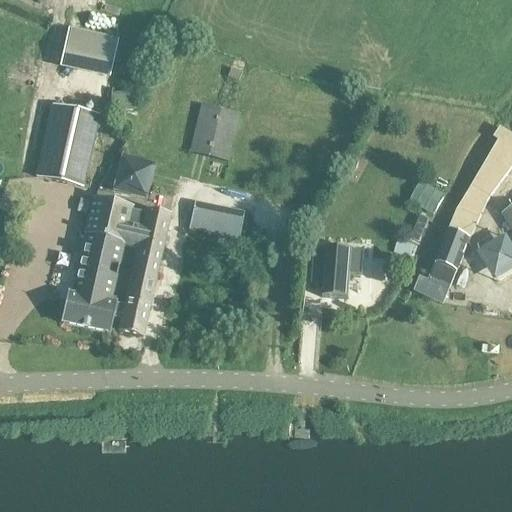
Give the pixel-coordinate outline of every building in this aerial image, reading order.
[(63,28),(54,65),(103,77),(112,40),(63,28)] [(99,117),(51,106),(35,178),(83,189),(99,117)] [(188,153),(227,163),(239,117),(200,107),(188,153)] [(114,304),(110,320),(118,322),(116,330),(143,336),(169,219),(143,213),(142,216),(130,214),(131,210),(92,201),(84,234),(123,243),(122,246),(136,249),(123,306),(114,304)] [(194,212),(191,228),(190,232),(225,240),(223,252),(235,255),(242,223),(194,212)] [(502,231),(511,247),(511,212),(504,217),(509,226),(502,231)] [(450,230),(435,265),(455,274),(470,239),(450,230)] [(107,333),(110,320),(114,304),(116,297),(111,296),(122,246),(123,243),(84,234),(81,246),(77,265),(70,294),(69,293),(63,322),(107,333)] [(311,286),(324,287),(323,299),(348,301),(350,275),(362,276),(364,254),(314,250),(311,286)]
